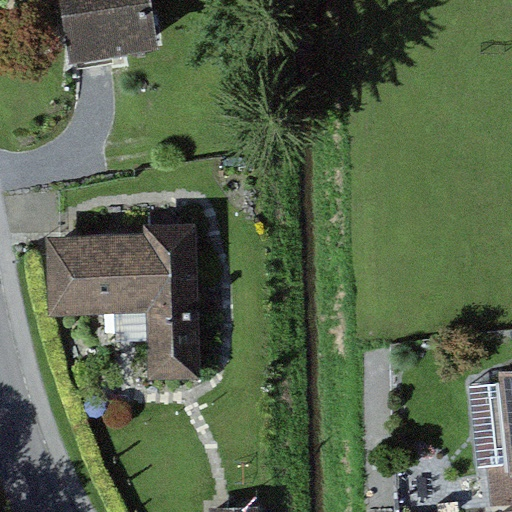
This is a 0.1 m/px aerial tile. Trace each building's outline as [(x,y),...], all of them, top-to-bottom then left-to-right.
[(144,0),(60,0),(68,57),(151,46),(144,0)] [(203,220),(56,226),(59,307),(147,303),(150,387),(210,384),(203,220)] [(511,359),(503,360),(511,453),(493,455),(497,500),(511,498),(511,359)] [(480,511),(466,361),(367,370),(380,511),(480,511)] [(264,511),(264,498),(217,502),(217,511),(264,511)] [(498,511),(511,511),(511,498),(497,500),(498,511)]
